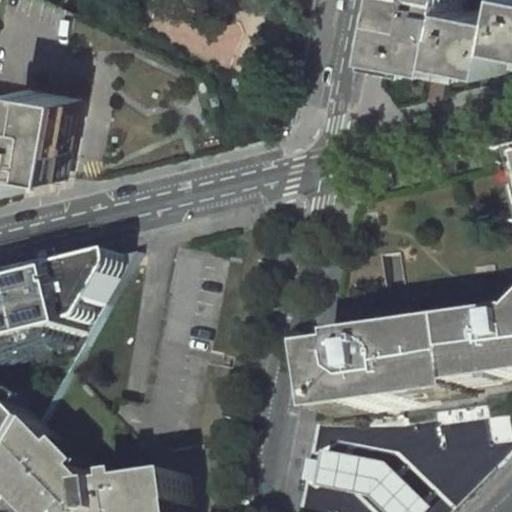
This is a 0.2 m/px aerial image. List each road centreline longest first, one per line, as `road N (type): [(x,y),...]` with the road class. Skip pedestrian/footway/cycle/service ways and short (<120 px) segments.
road 1 (unclassified): [(261,511),(331,157)]
road 2 (tertiary): [(0,237),(331,157)]
road 3 (tertiary): [(331,157),(511,113)]
road 4 (unclassified): [(331,157),(362,0)]
